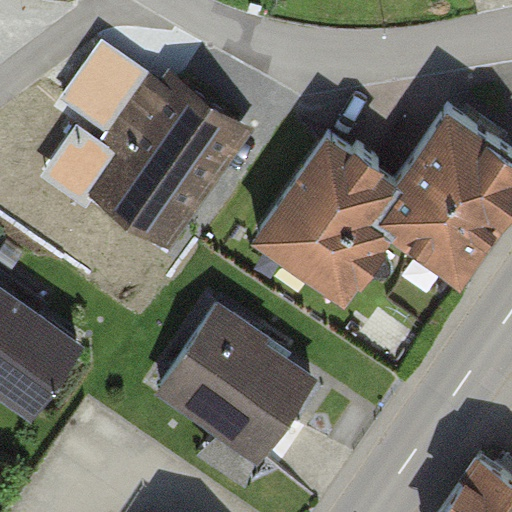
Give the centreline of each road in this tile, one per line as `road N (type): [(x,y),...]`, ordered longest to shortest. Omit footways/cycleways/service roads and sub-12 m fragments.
road 1 (residential): [(176,0),(253,43),(302,56),(360,60),(511,36)]
road 2 (tertiary): [(375,511),(511,315)]
